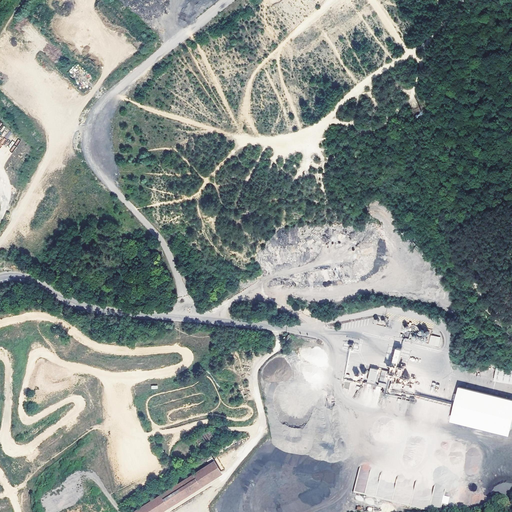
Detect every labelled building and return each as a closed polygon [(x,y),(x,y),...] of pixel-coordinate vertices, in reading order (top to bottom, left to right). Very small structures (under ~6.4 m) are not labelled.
[(7,140),(12,133),(7,128),(1,135),(7,140)] [(429,340),(428,331),(418,331),(417,326),(412,326),(412,333),(409,333),(409,338),(415,338),(415,341),(429,340)] [(430,335),(428,345),(438,347),(440,337),(430,335)] [(398,366),(400,350),(394,349),(393,361),(386,360),(385,365),(398,366)] [(379,370),(371,368),(368,382),(376,384),(379,370)] [(511,370),(497,368),(495,381),(511,383),(511,370)] [(386,382),(387,371),(380,370),(379,386),(386,387),(386,382)] [(458,387),(449,385),(446,398),(456,400),(458,387)] [(511,423),(511,399),(459,387),(451,421),(509,435),(511,423)] [(212,457),(128,511),(158,511),(221,471),(212,457)] [(364,494),(367,479),(357,477),(354,491),(364,494)] [(436,484),(435,484),(435,489),(432,499),(431,488),(430,493),(424,491),(425,498),(420,498),(420,494),(416,493),(412,503),(416,503),(416,507),(419,508),(441,508),(442,504),(447,504),(450,497),(443,495),(443,491),(445,488),(436,484)]
